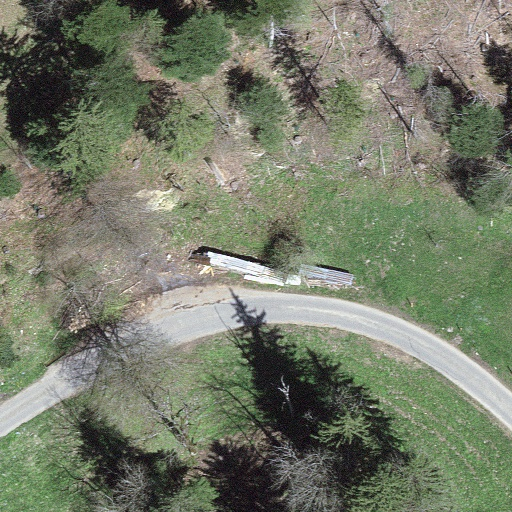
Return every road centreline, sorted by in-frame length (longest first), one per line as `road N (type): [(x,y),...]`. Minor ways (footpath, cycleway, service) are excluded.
road 1 (track): [(511,414),(414,342),(373,323),(292,308),(211,316),(151,339),(0,422)]
road 2 (track): [(0,155),(120,0)]
